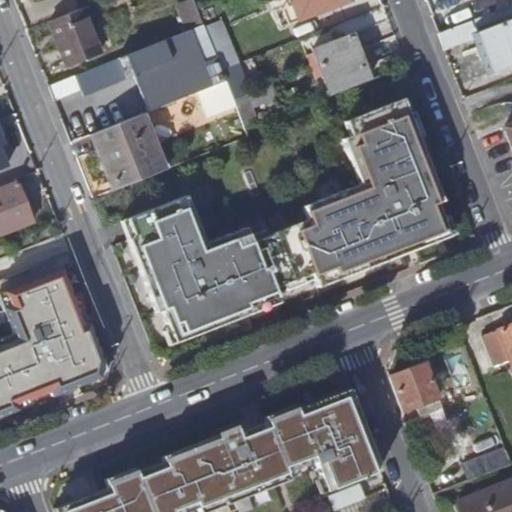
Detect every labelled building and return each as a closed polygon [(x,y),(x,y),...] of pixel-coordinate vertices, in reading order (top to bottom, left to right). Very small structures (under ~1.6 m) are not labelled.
[(352,0),(280,0),(290,24),(352,0)] [(511,2),(503,6),(505,12),(511,8),(511,2)] [(82,5),(49,19),(67,63),(100,51),(82,5)] [(434,32),(440,47),(470,36),(478,57),(483,56),(489,70),(511,61),(511,15),(477,29),(475,23),(495,15),(493,9),(434,32)] [(201,23),(125,53),(147,109),(194,90),(223,78),(201,23)] [(352,86),(372,79),(355,32),(314,46),(332,94),(352,86)] [(234,105),(223,78),(194,90),(206,117),(234,105)] [(126,221),(120,223),(124,231),(139,271),(156,314),(162,311),(170,330),(164,333),(169,346),(193,337),(240,318),(264,309),(280,303),(277,297),(274,289),(313,274),(316,281),(319,288),(339,280),(368,268),(384,262),(409,252),(431,243),(439,240),(457,233),(450,216),(444,218),(438,203),(443,201),(419,138),(424,135),(415,112),(409,114),(404,99),(345,123),(352,142),(344,145),(359,184),(347,189),(304,206),(309,220),(268,236),(265,231),(250,237),(247,228),(217,240),(205,245),(186,197),(126,221)] [(140,112),(93,131),(115,187),(163,168),(140,112)] [(0,231),(29,221),(14,181),(0,186),(0,231)] [(31,339),(0,351),(0,415),(53,395),(64,391),(76,387),(102,376),(107,360),(84,303),(80,304),(79,300),(62,258),(7,279),(31,339)] [(511,329),(498,335),(511,368),(511,329)] [(477,342),(488,370),(503,363),(492,336),(477,342)] [(422,367),(387,381),(400,415),(435,401),(422,367)] [(199,511),(274,481),(272,474),(276,473),(314,457),(326,487),(377,467),(347,388),(295,407),(294,403),(264,415),(266,419),(256,423),(237,431),(235,426),(161,455),(163,460),(135,471),(133,467),(104,478),(107,487),(90,494),(53,509),(53,511),(175,511),(196,504),(199,511)] [(401,426),(410,449),(423,444),(414,421),(401,426)] [(509,468),(502,451),(493,455),(500,472),(509,468)] [(481,479),(500,472),(493,455),(490,456),(475,465),(481,479)] [(360,484),(329,496),(335,510),(366,498),(360,484)] [(457,511),(511,511),(511,497),(507,486),(455,506),(457,511)]
